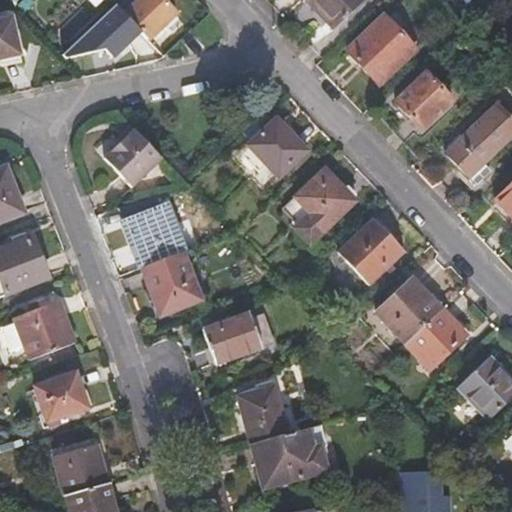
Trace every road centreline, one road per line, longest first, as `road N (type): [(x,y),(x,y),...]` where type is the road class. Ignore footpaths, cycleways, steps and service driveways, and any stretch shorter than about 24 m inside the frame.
road 1 (residential): [(28,109),(173,511)]
road 2 (residential): [(511,300),(270,55)]
road 3 (residential): [(28,109),(270,55)]
